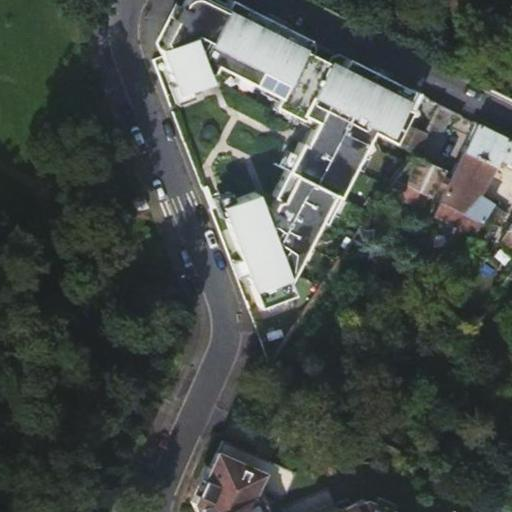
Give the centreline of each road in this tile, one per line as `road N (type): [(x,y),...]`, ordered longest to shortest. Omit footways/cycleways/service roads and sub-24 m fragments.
road 1 (residential): [(152,511),(217,362),(221,320),(122,39),(127,0)]
road 2 (secondary): [(272,0),(511,120)]
